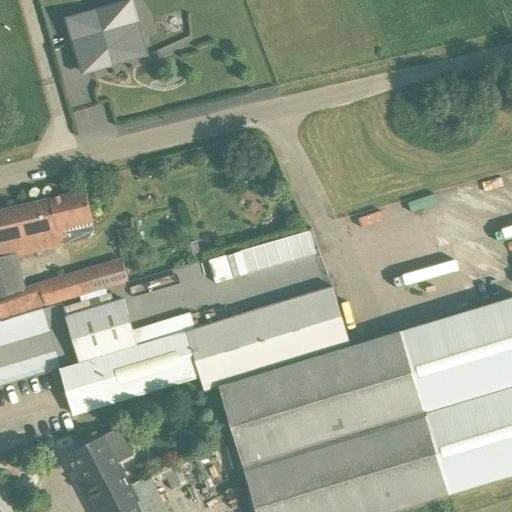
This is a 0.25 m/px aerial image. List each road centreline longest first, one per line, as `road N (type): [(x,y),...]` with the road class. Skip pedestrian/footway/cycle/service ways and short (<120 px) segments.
road 1 (unclassified): [(0,177),(511,54)]
road 2 (unknown): [(304,104),(396,289),(410,295),(456,286)]
